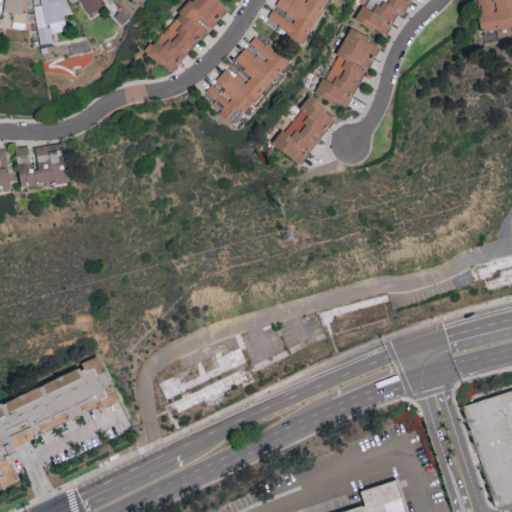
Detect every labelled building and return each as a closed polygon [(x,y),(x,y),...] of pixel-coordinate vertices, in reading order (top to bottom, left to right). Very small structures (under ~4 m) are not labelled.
[(24,0),(4,0),(4,11),(13,11),(12,27),(25,28),(27,12),(23,11),(24,0)] [(68,12),(66,0),(40,0),(41,4),(34,4),(39,43),(53,41),(51,32),(67,30),(64,12),(68,12)] [(81,0),(88,14),(105,5),(102,0),(81,0)] [(229,4),(223,0),(189,0),(147,51),(171,71),(199,38),(201,39),(229,4)] [(303,41),(328,0),(277,0),(274,7),(267,19),(303,41)] [(355,19),(386,34),(392,21),(393,22),(400,8),(406,11),(411,0),(368,0),(366,5),(362,3),(355,19)] [(511,0),(478,0),(480,13),(479,13),(481,29),(511,24),(511,0)] [(317,92),(346,107),(352,94),(353,95),(380,42),(350,27),(317,92)] [(289,60),(257,33),(248,44),(248,43),(234,59),(251,74),(244,83),(226,67),(205,91),(216,100),(212,103),(220,110),(218,112),(233,124),(289,60)] [(274,143),(301,162),(336,115),(309,96),(274,143)] [(16,146),(21,186),(66,181),(61,142),(35,145),(38,166),(32,167),(29,145),(16,146)] [(0,191),(11,191),(6,148),(0,148),(0,191)] [(383,325),(335,338),(333,333),(329,335),(322,320),(319,314),(322,313),(351,303),(363,300),(383,295),(387,294),(387,300),(391,322),(383,325)] [(252,381),(202,405),(173,418),(157,384),(180,373),(185,383),(201,375),(223,365),(222,362),(219,357),(238,349),(244,362),(252,381)] [(0,493),(22,485),(17,473),(2,455),(17,449),(15,445),(24,442),(20,439),(14,444),(9,438),(18,434),(29,426),(34,432),(118,401),(100,354),(81,361),(84,369),(0,400),(0,493)] [(511,389),(464,404),(495,507),(511,501),(511,489),(507,472),(511,470),(511,440),(506,419),(511,417),(511,408),(511,406),(511,405),(511,389)] [(351,511),(365,508),(361,492),(384,484),(389,483),(394,481),(394,483),(403,511),(351,511)]
